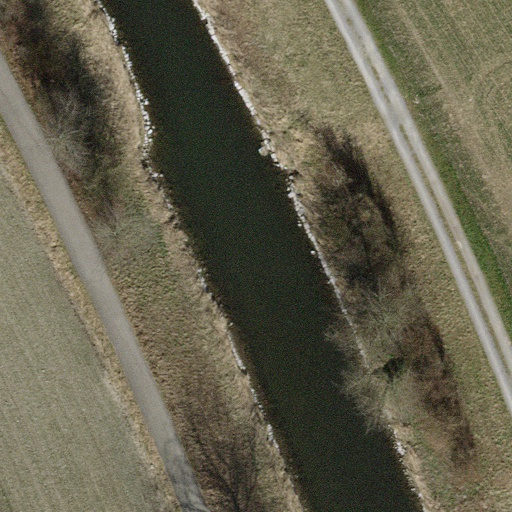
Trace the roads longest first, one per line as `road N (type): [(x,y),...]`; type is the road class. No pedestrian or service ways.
road 1 (track): [(0,89),(154,398),(192,511)]
road 2 (track): [(344,0),(511,382)]
